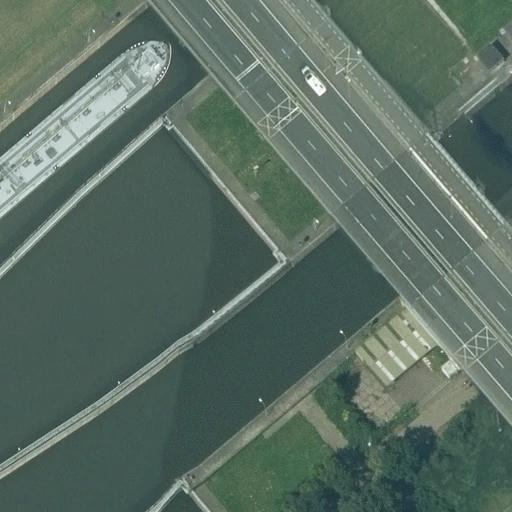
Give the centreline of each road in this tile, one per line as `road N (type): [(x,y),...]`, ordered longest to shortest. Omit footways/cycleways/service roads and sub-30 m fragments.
road 1 (motorway): [(192,0),(511,376)]
road 2 (motorway): [(511,316),(245,0)]
road 3 (unclassified): [(511,247),(301,0)]
road 4 (unclassified): [(348,511),(364,478),(511,354)]
